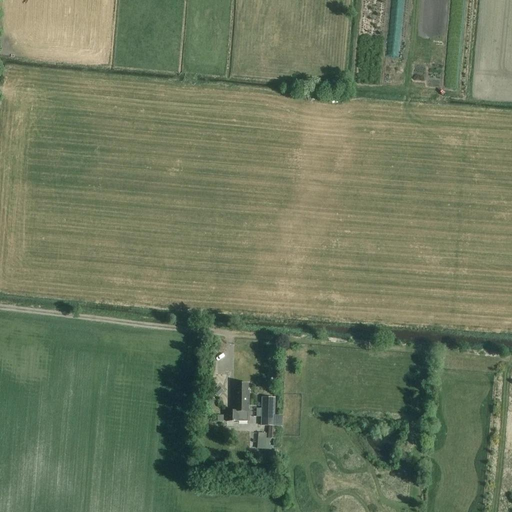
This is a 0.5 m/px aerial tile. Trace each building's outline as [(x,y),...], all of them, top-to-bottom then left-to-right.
[(249,422),(249,392),(248,392),(248,384),(235,384),(235,390),(234,390),(233,411),(226,411),(226,422),(249,422)] [(217,398),(224,391),(219,386),(212,393),(217,398)] [(200,400),(208,409),(216,401),(208,393),(200,400)] [(275,398),(261,398),(260,426),(274,426),(275,398)] [(258,433),(257,449),(265,450),(266,434),(258,433)]
